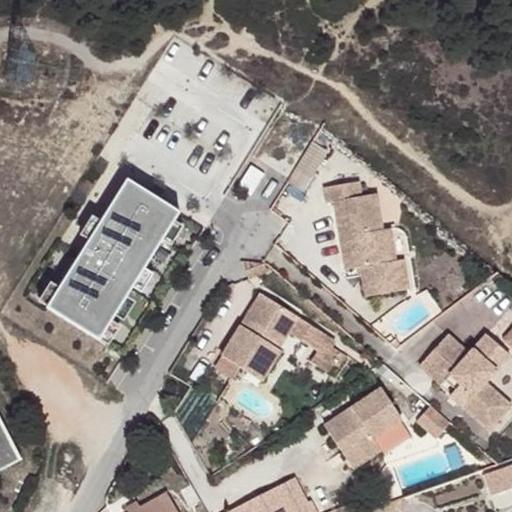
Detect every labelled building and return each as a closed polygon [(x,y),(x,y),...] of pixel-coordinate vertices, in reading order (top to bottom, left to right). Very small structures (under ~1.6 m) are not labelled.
[(354,182),(319,187),(322,203),(329,202),(339,270),(354,267),(359,297),(401,291),(397,261),(389,262),(381,263),(376,231),(371,194),(356,197),(354,182)] [(172,213),(124,184),(46,308),(94,337),(172,213)] [(381,263),(389,262),(400,234),(376,231),(381,263)] [(269,274),(265,264),(243,262),(250,281),(269,274)] [(221,357),(261,383),(276,359),(274,357),(267,353),(292,315),(260,295),(221,357)] [(267,353),(274,357),(291,330),(298,319),(292,315),(267,353)] [(511,351),(511,318),(496,337),(511,351)] [(298,319),(291,330),(324,350),(314,366),(323,373),(330,363),(336,352),(340,346),(298,319)] [(453,401),(485,429),(507,404),(480,381),(505,353),(481,333),(464,352),(442,334),(413,367),(429,380),(439,369),(456,384),(463,389),(453,401)] [(336,352),(330,363),(341,370),(348,359),(336,352)] [(456,384),(446,395),(453,401),(463,389),(456,384)] [(375,443),(403,424),(381,390),(325,427),(350,465),(377,447),(375,443)] [(451,426),(431,409),(417,425),(437,443),(451,426)] [(0,477),(22,465),(0,423),(0,477)] [(511,457),(494,464),(491,465),(493,472),(511,466),(511,467),(511,457)] [(167,511),(156,492),(121,511),(167,511)] [(402,511),(403,496),(360,511),(402,511)]
